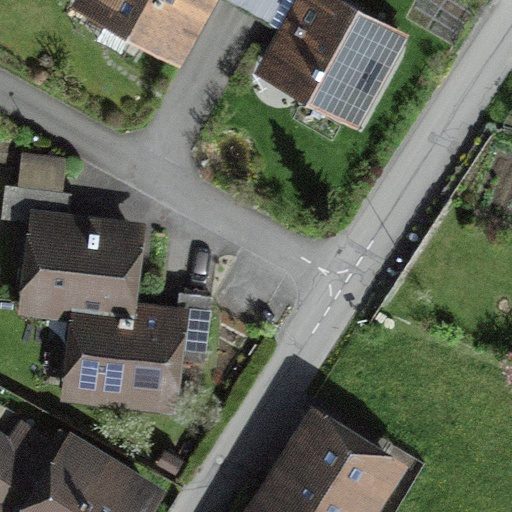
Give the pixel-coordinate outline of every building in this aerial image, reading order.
[(202,0),(98,0),(94,9),(176,51),(202,0)] [(279,0),(246,0),(272,14),(279,0)] [(409,42),(329,0),(306,0),(264,79),(362,131),(409,42)] [(31,302),(75,305),(68,391),(171,400),(178,321),(155,319),(125,317),(133,227),(55,220),(38,219),(31,302)] [(352,511),(385,460),(322,420),(263,511),(352,511)] [(131,511),(142,493),(24,424),(13,443),(0,435),(0,509),(5,511),(131,511)]
